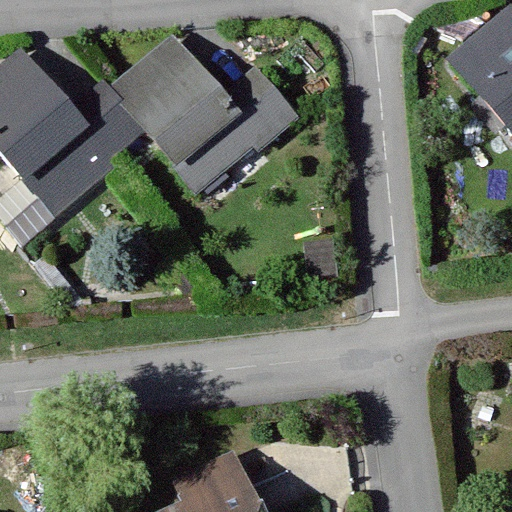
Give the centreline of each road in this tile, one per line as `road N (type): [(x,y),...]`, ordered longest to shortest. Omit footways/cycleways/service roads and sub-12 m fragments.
road 1 (residential): [(0,395),(401,354)]
road 2 (residential): [(372,0),(401,354)]
road 3 (residential): [(401,354),(420,511)]
road 4 (residential): [(401,354),(458,321),(511,317)]
